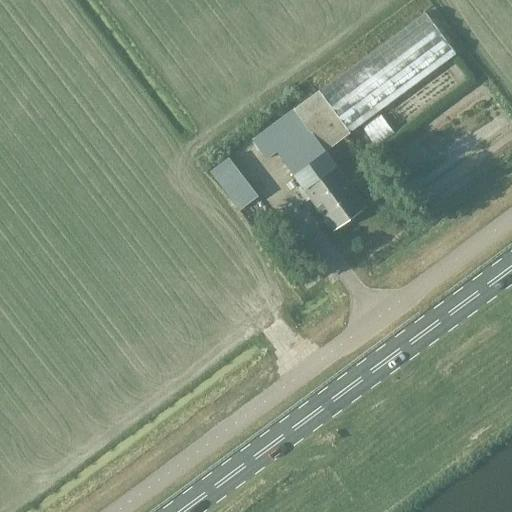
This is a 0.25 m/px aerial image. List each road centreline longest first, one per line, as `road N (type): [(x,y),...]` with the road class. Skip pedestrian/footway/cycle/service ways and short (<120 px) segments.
road 1 (unclassified): [(511,218),(113,511)]
road 2 (primary): [(179,511),(511,265)]
